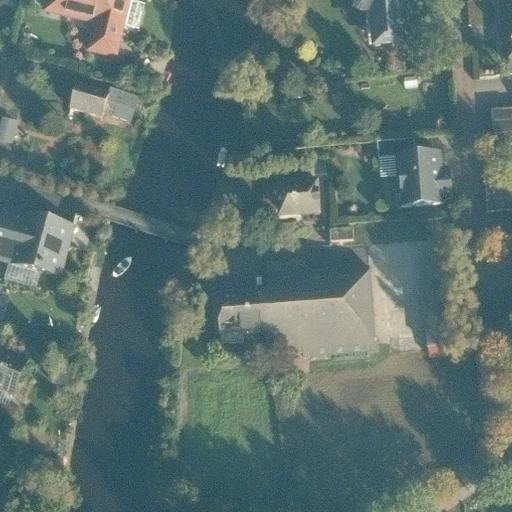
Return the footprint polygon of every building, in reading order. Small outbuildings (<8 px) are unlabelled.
[(129,0),(47,0),(44,16),(94,28),(87,55),(115,62),(129,0)] [(416,0),(355,0),(351,1),(347,4),(345,8),(344,13),(346,17),(349,21),(354,23),(358,23),(362,23),(366,58),(422,53),(416,0)] [(511,0),(499,0),(503,59),(511,58),(511,0)] [(108,97),(78,87),(69,114),(100,123),(101,120),(131,129),(139,102),(109,94),(108,97)] [(511,107),(492,110),(496,145),(511,143),(511,107)] [(1,119),(0,128),(0,141),(14,143),(17,122),(1,119)] [(379,158),(397,156),(416,154),(414,140),(378,142),(379,158)] [(445,205),(441,152),(416,154),(397,156),(401,209),(445,205)] [(319,178),(276,180),(278,217),(321,215),(319,178)] [(0,198),(0,260),(63,278),(79,221),(0,198)] [(452,264),(425,266),(432,354),(459,352),(452,264)] [(374,353),(369,267),(268,274),(269,291),(217,295),(219,336),(266,334),(267,352),(304,349),(305,358),(374,353)] [(31,366),(0,355),(0,388),(20,396),(31,366)]
